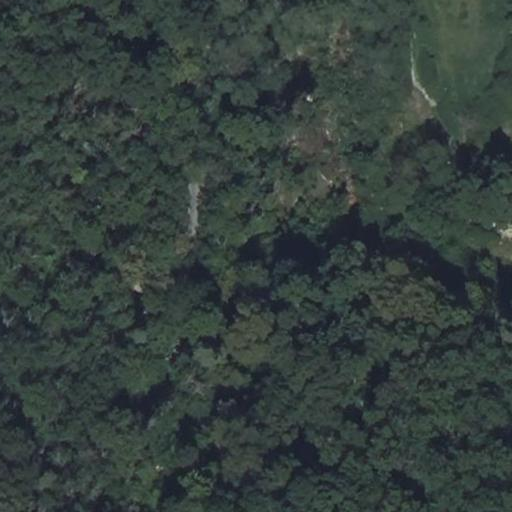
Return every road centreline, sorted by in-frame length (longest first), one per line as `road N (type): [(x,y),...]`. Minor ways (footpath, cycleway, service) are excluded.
road 1 (track): [(179,390),(200,0)]
road 2 (track): [(269,511),(245,500),(179,390)]
